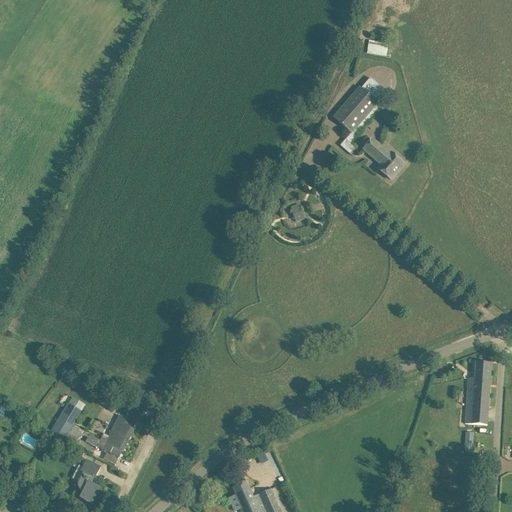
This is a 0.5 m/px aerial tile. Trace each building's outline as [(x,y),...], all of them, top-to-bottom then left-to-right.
[(366,53),(386,57),(389,44),(369,40),(366,53)] [(340,110),(334,118),(352,134),(378,103),(377,102),(386,91),(371,78),(361,89),(360,88),(340,110)] [(364,150),(381,165),(378,169),(391,180),(404,164),(392,154),(390,155),(372,140),(364,150)] [(300,205),(291,207),(296,223),(305,220),(300,205)] [(465,424),(487,426),(491,364),(476,363),(475,379),(468,379),(465,424)] [(69,404),(51,432),(62,439),(63,437),(74,444),(83,435),(88,438),(86,442),(96,447),(96,448),(97,447),(102,449),(110,453),(119,457),(122,451),(123,452),(134,430),(133,429),(136,423),(137,421),(132,418),(131,420),(128,419),(127,419),(119,415),(118,417),(109,436),(108,437),(102,438),(100,441),(96,438),(72,425),(81,411),(80,411),(69,404)] [(466,433),(465,452),(473,452),(474,433),(466,433)] [(71,458),(80,462),(84,454),(75,450),(71,458)] [(258,456),(261,464),(268,462),(265,454),(258,456)] [(95,479),(101,468),(87,460),(81,472),(84,474),(79,483),(79,484),(78,485),(78,486),(79,487),(79,488),(79,489),(80,490),(81,491),(83,492),(80,499),(86,502),(85,503),(88,505),(89,503),(91,505),(100,488),(91,484),(94,479),(95,479)] [(238,498),(232,500),(237,511),(240,510),(240,511),(281,511),(271,489),(253,498),(253,497),(246,483),(233,488),(238,498)]
